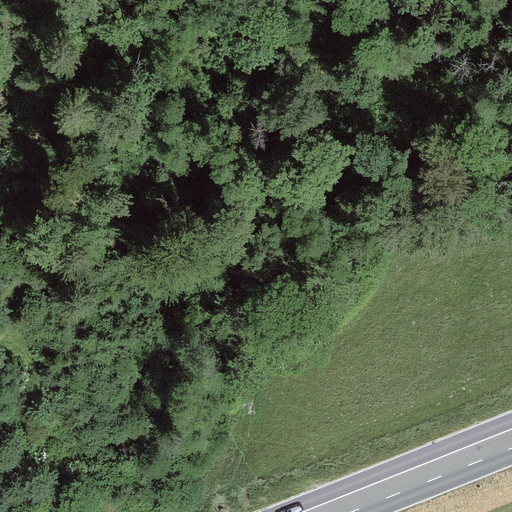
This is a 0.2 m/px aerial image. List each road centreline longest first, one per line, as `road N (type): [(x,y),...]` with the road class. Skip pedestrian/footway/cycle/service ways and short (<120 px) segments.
road 1 (track): [(0,336),(33,322),(126,511)]
road 2 (primary): [(511,439),(328,511)]
